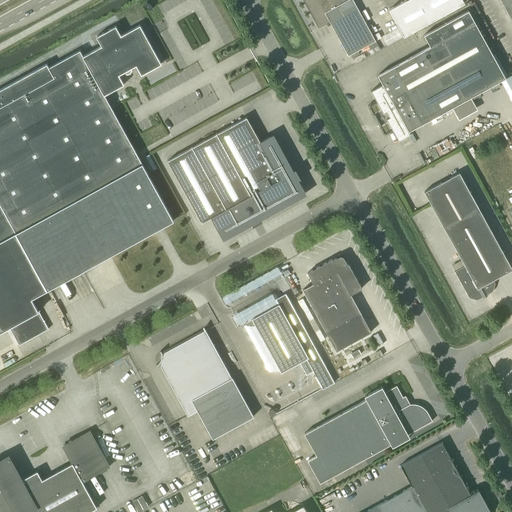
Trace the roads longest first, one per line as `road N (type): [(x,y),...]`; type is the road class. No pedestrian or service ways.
road 1 (unclassified): [(0,386),(352,195)]
road 2 (unknown): [(200,277),(266,400),(278,407),(290,401),(323,373),(285,300),(245,253)]
road 3 (unclassified): [(352,195),(246,0)]
road 4 (unclassified): [(448,366),(352,195)]
road 5 (unknown): [(331,511),(379,485),(396,459),(477,420)]
road 6 (unknown): [(266,37),(133,113)]
road 7 (unclassified): [(511,485),(448,366)]
